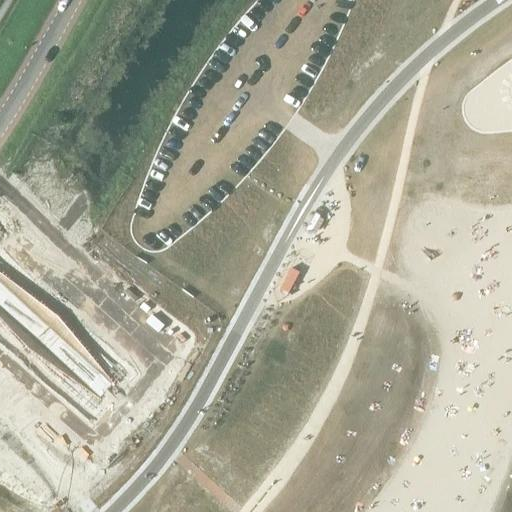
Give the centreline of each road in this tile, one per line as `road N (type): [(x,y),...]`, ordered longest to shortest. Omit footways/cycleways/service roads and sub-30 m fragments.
road 1 (unclassified): [(498,0),(392,87),(340,152)]
road 2 (tertiary): [(0,121),(71,0)]
